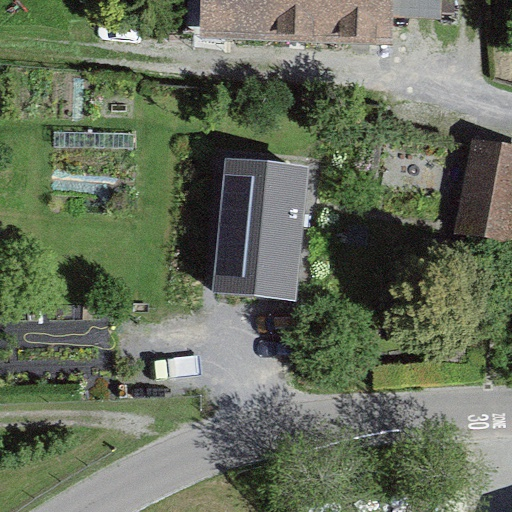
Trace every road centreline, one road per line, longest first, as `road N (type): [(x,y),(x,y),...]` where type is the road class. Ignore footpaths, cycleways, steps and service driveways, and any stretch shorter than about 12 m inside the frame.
road 1 (track): [(0,49),(459,91),(511,107)]
road 2 (unclassified): [(84,511),(184,455),(315,423),(511,413)]
road 3 (track): [(0,422),(121,418),(184,455)]
